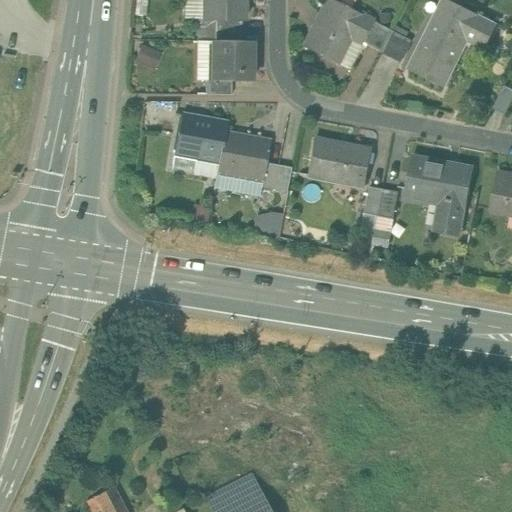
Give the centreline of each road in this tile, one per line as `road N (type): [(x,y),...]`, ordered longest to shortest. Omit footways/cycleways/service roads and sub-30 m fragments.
road 1 (secondary): [(511,335),(57,262)]
road 2 (residential): [(276,0),(282,71),(310,105),(511,145)]
road 3 (primary): [(91,0),(57,262)]
road 4 (primary): [(57,262),(23,406)]
